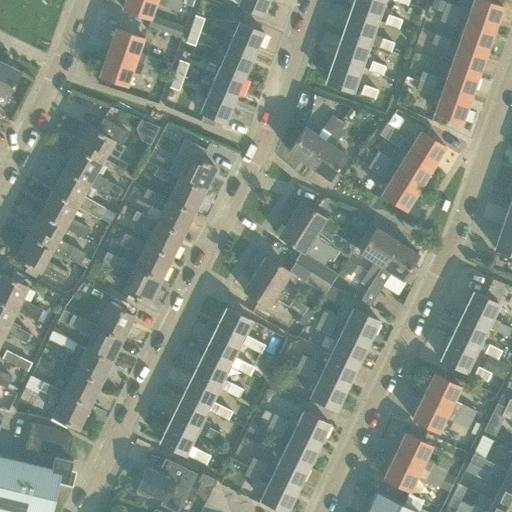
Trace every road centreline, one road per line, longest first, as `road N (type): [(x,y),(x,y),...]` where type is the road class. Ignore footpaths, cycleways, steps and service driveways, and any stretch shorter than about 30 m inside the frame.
road 1 (residential): [(311,0),(258,148),(79,511)]
road 2 (residential): [(322,511),(448,252),(511,76)]
road 3 (residential): [(0,185),(82,0)]
